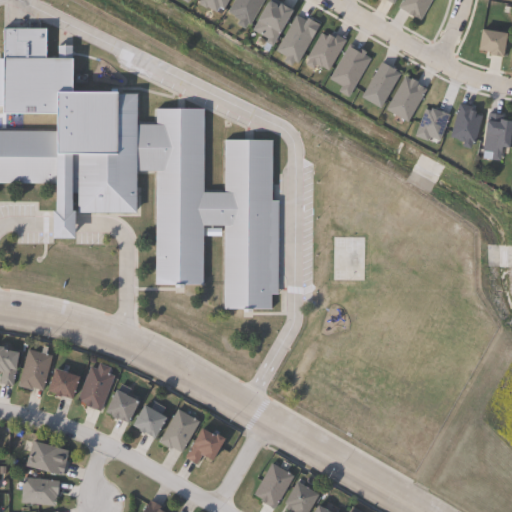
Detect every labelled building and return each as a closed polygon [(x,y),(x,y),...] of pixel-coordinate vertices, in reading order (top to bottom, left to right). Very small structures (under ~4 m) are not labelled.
[(228,0),(223,10),(219,8),(215,13),(198,3),(199,0),(228,0)] [(264,0),(249,27),(246,25),(244,29),(236,25),(240,19),(228,12),(234,0),(264,0)] [(431,0),(420,21),(398,8),(402,0),(431,0)] [(268,4),(278,10),(280,5),(292,12),(272,47),(266,43),(268,40),(253,31),(268,4)] [(0,31),(42,31),(41,56),(55,56),(55,48),(66,48),(66,56),(66,89),(111,90),(111,92),(133,93),(133,124),(154,124),(154,108),(201,108),(201,192),(222,192),(222,139),(270,140),(270,200),(277,201),(276,294),(269,294),(269,309),(250,309),(250,312),(242,312),(242,309),(222,309),(222,225),(201,225),(201,285),(182,285),(182,287),(173,287),(174,284),(153,284),(154,170),(133,170),(133,212),(74,212),(74,192),(67,192),(67,210),(70,210),(70,217),(70,233),(70,237),(53,237),(47,237),(47,217),(47,210),(50,210),(50,183),(0,182),(0,130),(50,130),(50,111),(0,111),(0,31)] [(507,34),(504,58),(488,56),(488,53),(479,52),(482,31),(507,34)] [(320,33),(332,40),(335,36),(345,41),(327,72),(316,65),(313,70),(305,66),(308,61),(305,60),(320,34),(320,33)] [(348,47),(360,54),(362,51),(366,53),(364,56),(371,60),(348,98),(339,93),(342,88),(329,80),(348,47)] [(483,117),(475,146),(472,145),(471,150),(462,148),(463,143),(450,139),(459,105),(472,108),(471,114),(483,117)] [(497,118),(511,120),(507,147),(500,146),(498,161),(490,159),(491,152),(482,151),(484,133),(483,133),(485,119),(486,120),(487,112),(497,114),(497,118)] [(14,371),(11,386),(0,383),(0,349),(15,352),(11,370),(14,371)] [(49,355),(40,391),(30,388),(29,390),(16,386),(26,349),(49,355)] [(112,376),(98,412),(82,406),(83,403),(75,400),(88,367),(112,376)] [(75,376),(68,399),(57,395),(56,397),(51,395),(52,393),(44,391),(51,368),(75,376)] [(129,389),(125,396),(135,401),(125,423),(114,418),(113,419),(108,417),(108,415),(102,412),(112,390),(116,391),(119,385),(129,389)] [(163,418),(151,438),(141,432),(140,434),(135,431),(136,429),(129,425),(141,405),(163,418)] [(198,422),(180,453),(169,447),(169,449),(157,442),(176,409),(198,422)] [(198,428),(212,436),(213,434),(221,439),(209,461),(200,456),(195,465),(183,458),(191,445),(190,444),(198,428)] [(66,451),(63,463),(64,463),(60,476),(22,466),(25,457),(27,457),(31,442),(66,451)] [(291,476),(272,510),(258,501),(260,499),(252,495),(270,464),(291,476)] [(57,482),(55,498),(53,498),(52,506),(19,503),(21,478),(57,482)] [(317,495),(306,511),(291,511),(290,511),(284,508),(286,505),(283,503),(295,482),(317,495)] [(159,511),(140,511),(148,500),(157,506),(155,509),(159,511)]
